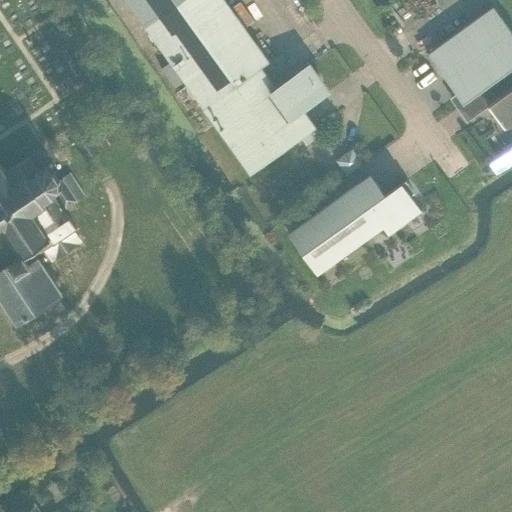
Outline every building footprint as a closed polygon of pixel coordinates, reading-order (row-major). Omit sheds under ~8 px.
[(123,0),(143,26),(250,174),(316,127),(303,109),(326,93),(306,66),(276,88),(261,67),(269,61),(224,0),(123,0)] [(511,32),(493,6),(427,54),(463,104),(474,96),(483,110),(488,106),(504,128),(511,123),(511,32)] [(93,133),(103,149),(114,140),(104,125),(93,133)] [(88,137),(77,144),(89,160),(99,153),(88,137)] [(44,249),(52,260),(81,241),(74,230),(76,228),(64,210),(85,195),(70,172),(60,178),(55,170),(45,167),(37,169),(28,157),(6,172),(0,162),(0,296),(6,306),(4,310),(11,320),(16,320),(17,322),(39,307),(47,319),(64,307),(56,296),(61,293),(35,255),(44,249)] [(385,195),(370,174),(287,233),(316,274),(383,226),(388,233),(421,210),(410,195),(414,193),(405,180),(385,195)] [(20,511),(86,511),(84,511),(39,511),(34,503),(20,511)]
